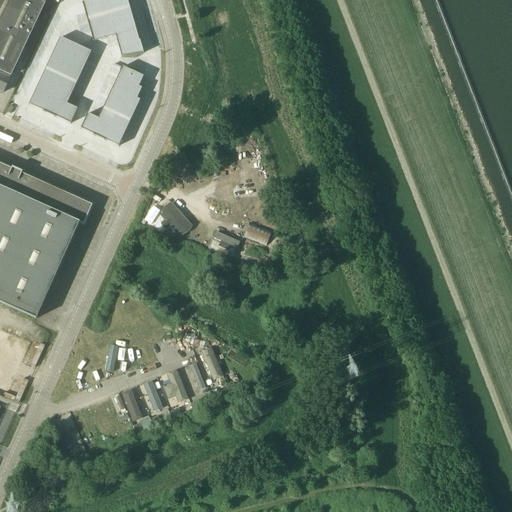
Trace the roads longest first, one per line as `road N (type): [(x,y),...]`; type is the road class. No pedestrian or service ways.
road 1 (unclassified): [(36,411),(136,188)]
road 2 (unclassified): [(136,188),(176,85),(164,0)]
road 3 (residential): [(36,411),(73,406),(185,359)]
road 4 (unclassified): [(136,188),(0,125)]
